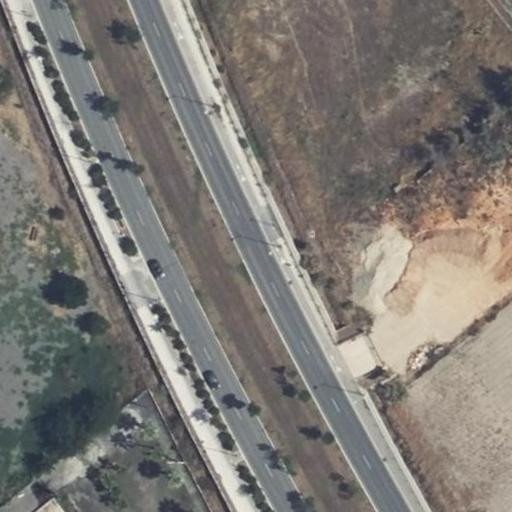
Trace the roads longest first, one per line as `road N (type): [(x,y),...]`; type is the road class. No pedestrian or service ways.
road 1 (secondary): [(392,511),(239,221),(143,0)]
road 2 (secondary): [(46,0),(162,267),(292,511)]
